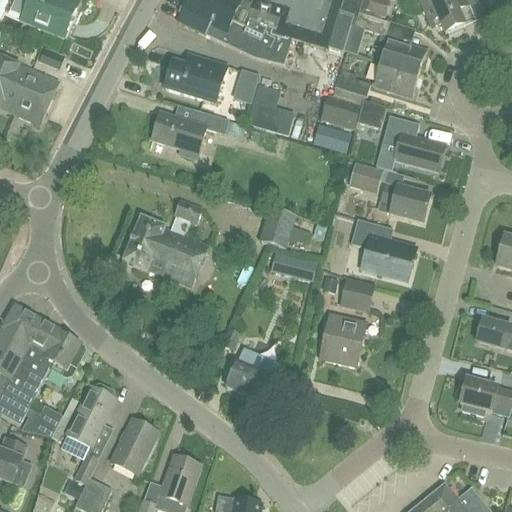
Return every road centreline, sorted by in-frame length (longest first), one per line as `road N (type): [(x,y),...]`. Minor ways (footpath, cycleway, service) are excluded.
road 1 (tertiary): [(295,507),(233,439),(81,326),(41,269)]
road 2 (residential): [(396,429),(422,389),(476,194),(491,180)]
road 3 (tertiary): [(43,199),(144,0)]
road 4 (residential): [(295,507),(396,429)]
